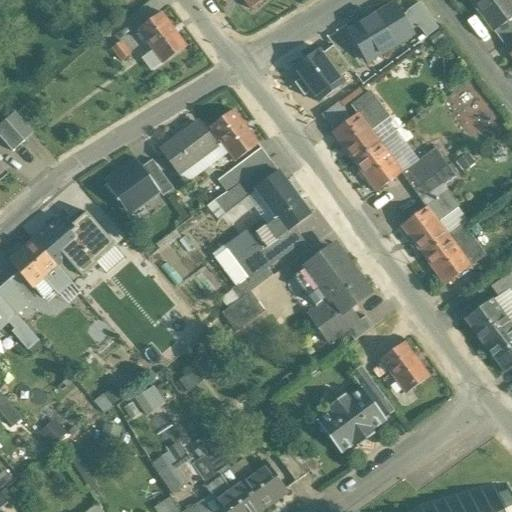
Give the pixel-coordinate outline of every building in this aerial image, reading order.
[(243,0),(250,9),(262,0),(243,0)] [(511,2),(510,0),(474,0),(471,3),(494,32),(495,31),(511,18),(511,2)] [(407,12),(408,13),(418,27),(427,38),(439,29),(419,3),(407,12)] [(396,5),(349,33),(366,62),(399,42),(399,41),(413,32),(412,30),(418,27),(408,13),(403,16),(396,5)] [(186,47),(161,13),(138,30),(163,64),(186,47)] [(511,18),(495,31),(504,44),(511,37),(511,18)] [(344,83),(320,50),(295,68),(319,102),(333,91),(344,83)] [(344,83),(333,91),(340,101),(341,102),(352,93),(344,83)] [(391,117),(373,92),(353,107),(358,114),(359,113),(372,131),(391,117)] [(340,101),(322,115),(331,126),(349,113),(341,102),(340,101)] [(233,111),(210,128),(221,143),(235,162),(258,145),(233,111)] [(33,133),(15,112),(6,120),(24,141),(33,133)] [(358,114),(332,133),(355,163),(381,143),(385,140),(400,129),(391,117),(372,131),(359,113),(358,114)] [(24,141),(6,120),(0,125),(0,137),(13,152),(24,141)] [(203,125),(179,143),(176,139),(160,151),(178,175),(221,143),(212,131),(208,133),(203,125)] [(400,129),(385,140),(390,147),(410,133),(405,125),(400,129)] [(381,143),(355,163),(376,192),(402,173),(403,172),(381,143)] [(261,149),(219,180),(228,192),(241,182),(270,161),(258,145),(261,149)] [(403,172),(402,173),(414,191),(447,166),(435,149),(403,172)] [(136,159),(122,170),(124,173),(106,186),(118,203),(119,202),(121,200),(131,213),(159,193),(160,192),(142,167),(136,159)] [(173,189),(152,160),(142,167),(160,192),(159,193),(163,197),(173,189)] [(270,161),(241,182),(251,194),(252,194),(256,191),(255,189),(278,172),(270,161)] [(447,166),(414,191),(423,201),(455,177),(447,166)] [(310,216),(278,172),(255,189),(256,191),(277,219),(267,226),(277,241),(291,230),(310,216)] [(241,182),(228,192),(212,202),(224,217),(253,196),(252,194),(251,194),(241,182)] [(448,192),(440,198),(439,196),(436,199),(437,200),(428,207),(439,222),(459,208),(460,207),(448,192)] [(428,207),(402,226),(424,256),(450,236),(450,237),(463,227),(469,222),(459,208),(439,222),(428,207)] [(116,246),(87,213),(72,226),(75,229),(70,233),(58,219),(33,240),(58,268),(67,260),(83,278),(98,265),(96,263),(116,246)] [(260,224),(215,258),(236,287),(249,277),(250,278),(266,266),(299,241),(291,230),(277,241),(267,226),(263,229),(260,224)] [(485,257),(463,227),(450,237),(472,266),(485,257)] [(450,236),(424,256),(445,286),(472,266),(450,237),(450,236)] [(33,240),(9,261),(33,289),(44,280),(58,268),(33,240)] [(369,295),(335,250),(324,258),(322,255),(306,266),(330,298),(330,297),(332,299),(335,298),(345,312),(350,309),(369,295)] [(266,266),(250,278),(249,277),(236,287),(244,297),(251,293),(273,276),(266,266)] [(330,298),(306,266),(293,276),(316,308),(330,298)] [(72,284),(58,268),(44,280),(58,297),(72,284)] [(511,273),(495,284),(503,295),(509,291),(511,289),(511,273)] [(25,305),(6,283),(0,288),(0,296),(15,314),(25,305)] [(503,295),(493,302),(492,300),(464,320),(485,347),(511,326),(511,325),(511,295),(509,291),(503,295)] [(244,297),(222,314),(236,333),(265,312),(251,293),(244,297)] [(15,314),(0,296),(0,330),(9,323),(7,321),(15,315),(15,314)] [(316,308),(307,314),(330,345),(347,332),(360,322),(359,321),(350,309),(345,312),(335,298),(332,299),(330,297),(330,298),(316,308)] [(38,341),(15,315),(7,321),(9,323),(15,330),(13,332),(29,350),(38,341)] [(365,317),(359,321),(360,322),(347,332),(354,342),(373,327),(365,317)] [(511,326),(485,347),(505,374),(511,368),(511,326)] [(404,343),(380,360),(406,394),(429,377),(404,343)] [(394,412),(373,383),(363,390),(385,419),(394,412)] [(146,414),(164,403),(154,386),(136,397),(146,414)] [(362,388),(348,399),(345,395),(342,397),(343,399),(332,407),(331,405),(328,408),(331,411),(328,413),(322,412),(321,419),(317,422),(320,426),(319,432),(325,433),(341,454),(355,444),(358,447),(360,445),(359,443),(370,435),(372,437),(374,434),(372,431),(386,421),(385,419),(363,390),(362,388)] [(22,419),(0,393),(0,414),(12,428),(22,419)] [(229,466),(210,441),(197,451),(216,476),(229,466)] [(310,472),(293,449),(279,459),(296,483),(310,472)] [(198,476),(185,456),(175,463),(189,482),(198,476)] [(182,488),(162,457),(151,464),(171,495),(182,488)] [(267,463),(240,482),(262,511),(288,493),(267,463)] [(222,476),(206,487),(215,500),(231,489),(222,476)] [(262,511),(240,482),(231,489),(215,500),(215,501),(221,509),(223,511),(262,511)] [(508,490),(431,511),(408,511),(407,511),(511,511),(511,495),(506,483),(505,484),(508,490)] [(179,511),(169,498),(156,508),(158,511),(179,511)] [(217,511),(210,511),(204,501),(185,511),(223,511),(221,509),(217,511)]
